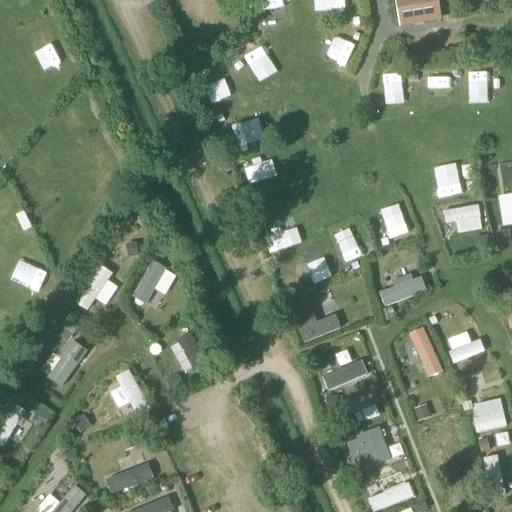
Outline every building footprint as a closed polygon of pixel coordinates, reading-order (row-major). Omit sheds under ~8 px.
[(360,0),(329,0),(334,12),(361,2),(360,0)] [(396,0),(401,26),(440,19),(436,0),(396,0)] [(467,90),(489,89),(488,66),(466,68),(467,90)] [(384,105),(405,104),(403,74),(382,75),(384,105)] [(460,164),(443,170),(453,197),(469,191),(460,164)] [(444,210),(446,221),(480,215),(478,203),(444,210)] [(405,207),(383,212),(391,244),(413,239),(405,207)] [(278,250),(308,238),(300,218),(270,230),(278,250)] [(381,258),(388,277),(421,266),(415,247),(381,258)] [(154,260),(132,298),(145,305),(166,267),(154,260)] [(102,263),(76,299),(91,310),(117,273),(102,263)] [(290,298),(323,290),(318,271),(285,279),(290,298)] [(378,288),(384,307),(427,293),(421,274),(378,288)] [(290,311),(303,346),(341,332),(336,319),(317,326),(309,304),(290,311)] [(426,324),(408,332),(429,379),(447,371),(426,324)] [(178,339),(195,372),(211,365),(194,331),(178,339)] [(450,348),(455,363),(485,353),(480,338),(450,348)] [(45,376),(61,388),(88,352),(72,340),(45,376)] [(321,375),(327,390),(367,375),(361,360),(321,375)] [(129,368),(115,376),(137,415),(151,408),(129,368)] [(480,411),(507,401),(501,385),(474,395),(480,411)] [(14,401),(0,422),(0,444),(4,447),(27,409),(14,401)] [(355,429),(384,419),(378,402),(349,413),(355,429)] [(504,410),(473,418),(478,435),(508,427),(504,410)] [(462,416),(449,420),(457,453),(470,449),(462,416)] [(93,458),(126,442),(118,427),(86,443),(93,458)] [(381,431),(356,439),(357,443),(348,446),(358,474),(391,463),(381,431)] [(397,460),(408,456),(403,443),(392,447),(397,460)] [(483,457),(492,497),(508,493),(499,453),(483,457)] [(108,477),(114,493),(153,479),(148,463),(108,477)] [(368,497),(373,511),(413,496),(407,481),(368,497)] [(45,511),(69,511),(86,494),(72,482),(45,511)] [(174,511),(168,497),(129,511),(174,511)]
